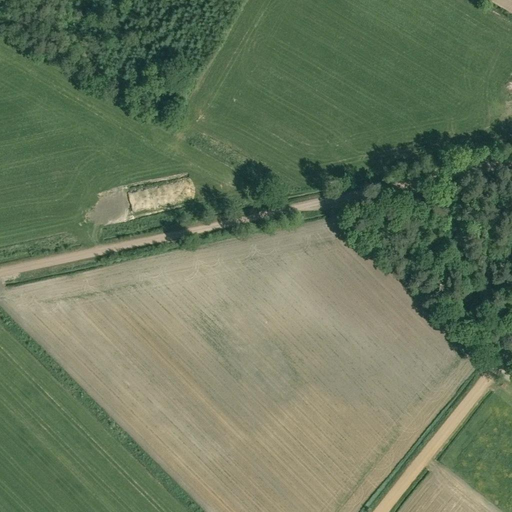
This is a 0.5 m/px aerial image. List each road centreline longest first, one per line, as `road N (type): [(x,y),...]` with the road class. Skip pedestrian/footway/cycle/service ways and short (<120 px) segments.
road 1 (track): [(0,272),(511,160)]
road 2 (track): [(379,511),(511,346)]
